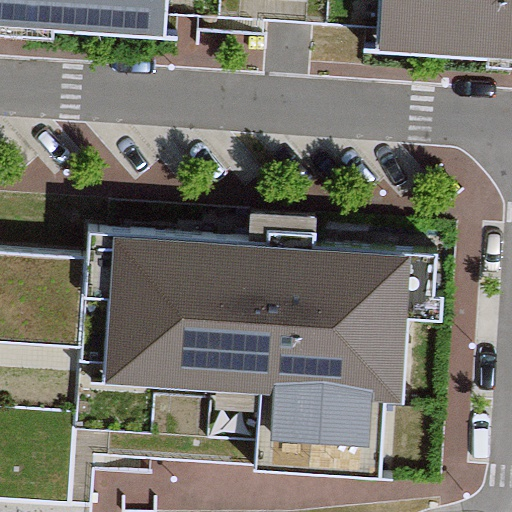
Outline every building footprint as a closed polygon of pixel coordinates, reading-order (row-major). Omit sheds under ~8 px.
[(511,0),(0,0),(0,15),(4,16),(55,19),(54,22),(117,26),(118,7),(159,9),(367,21),(429,25),(428,46),(488,50),(488,49),(511,50),(511,0)] [(117,26),(158,28),(159,9),(118,7),(117,26)] [(366,43),(428,46),(429,25),(367,21),(366,43)] [(294,206),(252,203),(251,232),(271,233),(270,240),(315,243),(315,236),(317,207),(294,206)] [(0,511),(92,511),(96,452),(339,466),(340,449),(384,451),(388,386),(389,363),(407,364),(410,308),(412,285),(436,286),(438,243),(315,236),(315,243),(270,240),(271,233),(251,232),(90,222),(88,249),(0,244),(0,511)] [(410,308),(444,310),(445,287),(436,286),(412,285),(410,308)] [(388,386),(406,387),(407,364),(389,363),(388,386)] [(339,466),(383,469),(384,451),(340,449),(339,466)]
